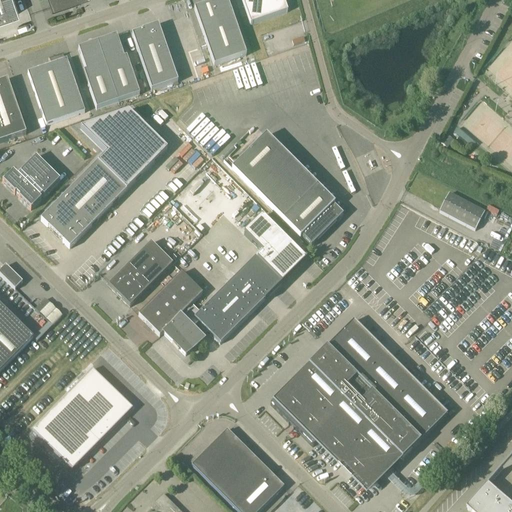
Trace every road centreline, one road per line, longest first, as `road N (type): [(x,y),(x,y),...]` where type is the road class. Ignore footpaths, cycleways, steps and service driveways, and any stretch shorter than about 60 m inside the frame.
road 1 (unclassified): [(218,393),(356,253),(409,163)]
road 2 (unclassified): [(193,418),(0,228)]
road 3 (unclassified): [(409,163),(334,115),(304,0)]
road 4 (unclassified): [(409,163),(498,0)]
road 5 (unclassified): [(336,511),(218,393)]
road 6 (unclassified): [(0,52),(152,0)]
road 7 (unknown): [(310,302),(238,238),(217,233),(198,262)]
road 8 (residential): [(422,511),(511,411)]
road 9 (unclassified): [(98,511),(193,418)]
